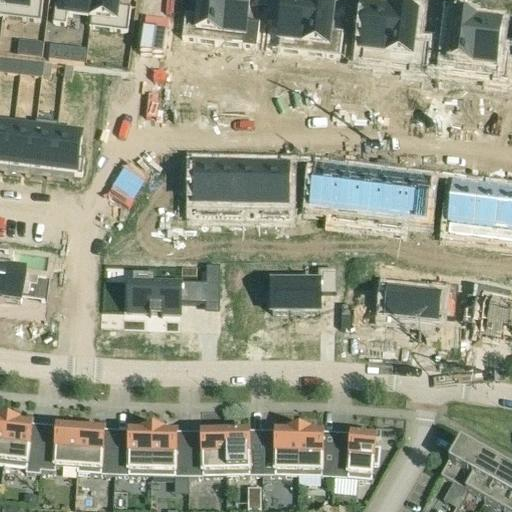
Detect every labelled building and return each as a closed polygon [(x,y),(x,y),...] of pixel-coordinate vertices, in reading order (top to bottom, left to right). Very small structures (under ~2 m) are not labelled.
[(5,0),(3,19),(40,24),(43,0),(5,0)] [(56,0),(53,26),(66,27),(67,17),(91,20),(89,30),(90,30),(94,0),(68,0),(69,2),(56,0)] [(94,0),(90,30),(127,35),(131,10),(118,8),(119,0),(94,0)] [(185,16),(182,41),(195,43),(196,33),(220,36),(224,0),(199,0),(198,18),(185,16)] [(224,0),(220,36),(245,39),(244,49),(256,50),(259,25),(247,24),(250,0),(224,0)] [(269,26),(266,51),(278,53),(279,43),(304,46),(309,3),(285,0),(284,0),(281,28),(269,26)] [(309,3),(304,46),(328,49),(327,59),(340,61),(343,35),(331,34),(334,6),(309,3)] [(352,37),(349,62),(362,63),(363,54),(387,57),(393,13),(368,10),(364,38),(352,37)] [(393,13),(387,57),(412,60),(410,69),(423,71),(426,46),(414,44),(417,16),(393,13)] [(435,47),(432,72),(445,73),(446,64),(471,67),(476,23),(451,20),(448,48),(435,47)] [(476,23),(471,67),(495,70),(494,79),(507,81),(510,56),(497,54),(501,26),(476,23)] [(215,81),(214,93),(255,98),(256,86),(215,81)] [(14,130),(9,169),(31,172),(37,123),(36,123),(35,133),(14,130)] [(37,123),(31,172),(52,174),(58,126),(37,123)] [(58,126),(52,174),(82,178),(84,162),(79,161),(82,139),(58,136),(59,126),(58,126)] [(0,128),(0,168),(9,169),(14,130),(0,128)] [(190,176),(190,192),(195,192),(195,209),(220,210),(221,171),(196,170),(195,176),(190,176)] [(221,171),(220,210),(241,210),(242,171),(221,171)] [(242,171),(241,210),(263,211),(264,172),(242,171)] [(264,172),(263,211),(288,212),(289,173),(264,172)] [(316,174),(311,213),(336,216),(341,177),(316,174)] [(341,177),(336,216),(358,218),(362,179),(341,177)] [(362,179),(358,218),(379,221),(384,182),(362,179)] [(384,182),(379,221),(401,223),(405,184),(384,182)] [(405,184),(401,223),(425,226),(430,187),(405,184)] [(454,190),(449,229),(474,232),(479,193),(454,190)] [(479,193),(474,232),(496,235),(500,196),(479,193)] [(511,197),(500,196),(496,235),(511,236),(511,197)] [(227,263),(227,251),(219,251),(219,263),(227,263)] [(262,263),(262,251),(250,251),(250,263),(262,263)] [(270,251),(262,251),(262,263),(270,263),(270,251)] [(324,251),(323,263),(331,264),(332,252),(324,251)] [(332,252),(331,264),(339,264),(340,252),(332,252)] [(361,272),(373,273),(374,261),(362,260),(361,272)] [(478,267),(470,266),(468,278),(476,279),(478,267)] [(0,304),(1,305),(1,303),(21,306),(26,275),(6,272),(6,270),(0,269),(0,304)] [(511,277),(511,273),(505,272),(503,284),(510,286),(511,277)] [(268,298),(268,313),(272,313),(272,317),(320,317),(320,297),(336,297),(337,274),(319,274),(319,287),(272,287),(272,298),(268,298)] [(130,291),(129,316),(180,318),(181,307),(207,308),(207,300),(220,300),(220,280),(206,279),(206,287),(181,286),(153,285),(153,292),(130,291)] [(388,296),(386,322),(438,327),(439,321),(456,323),(460,290),(431,287),(431,289),(419,288),(418,299),(388,296)] [(474,289),(471,303),(486,306),(479,338),(499,342),(500,338),(502,339),(502,341),(511,342),(511,308),(508,308),(511,296),(474,289)] [(0,469),(4,470),(9,425),(0,424),(0,469)] [(41,474),(43,449),(30,448),(32,428),(9,425),(4,470),(26,473),(26,477),(40,478),(41,474)] [(78,473),(81,432),(57,430),(56,450),(43,449),(41,474),(55,475),(55,471),(77,473),(78,473)] [(115,479),(116,454),(103,453),(104,434),(81,432),(78,473),(77,473),(77,477),(101,479),(115,479)] [(152,480),(153,435),(130,435),(129,454),(116,454),(115,479),(128,480),(152,480)] [(189,481),(189,456),(176,456),(177,436),(153,435),(152,480),(176,481),(189,481)] [(203,481),(227,481),(225,435),(202,436),(202,456),(189,456),(189,481),(203,481)] [(262,480),(263,455),(250,455),(249,435),(225,435),(227,481),(250,480),(262,480)] [(299,481),(299,435),(276,435),(275,455),(263,455),(262,480),(275,480),(299,481)] [(335,482),(336,456),(323,456),(323,436),(299,435),(299,481),(322,481),(335,482)] [(336,456),(335,482),(347,483),(372,485),(373,468),(378,468),(380,451),(375,451),(376,440),(352,438),(350,457),(336,456)] [(466,494),(486,460),(461,445),(441,480),(466,494)] [(486,506),(506,471),(486,460),(466,494),(486,506)] [(497,511),(508,511),(511,505),(511,474),(506,471),(486,506),(497,511)] [(37,511),(38,498),(28,497),(25,497),(24,510),(37,511)]
